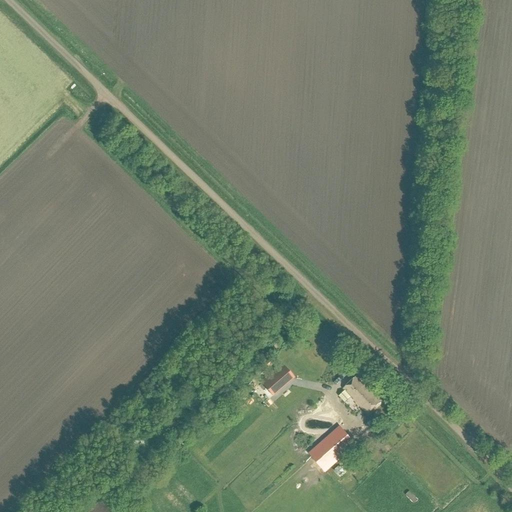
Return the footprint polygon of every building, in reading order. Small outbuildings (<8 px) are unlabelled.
[(319,368),(314,373),(328,386),(345,368),(326,349),(313,362),(319,368)] [(379,404),(372,396),(373,395),(355,377),(342,390),(344,392),(340,397),(346,404),(351,399),(361,410),(361,409),(367,415),(379,404)] [(321,413),(330,406),(325,400),(316,408),(321,413)] [(327,473),(357,447),(340,427),(310,454),(327,473)] [(415,509),(419,505),(409,496),(405,501),(415,509)]
